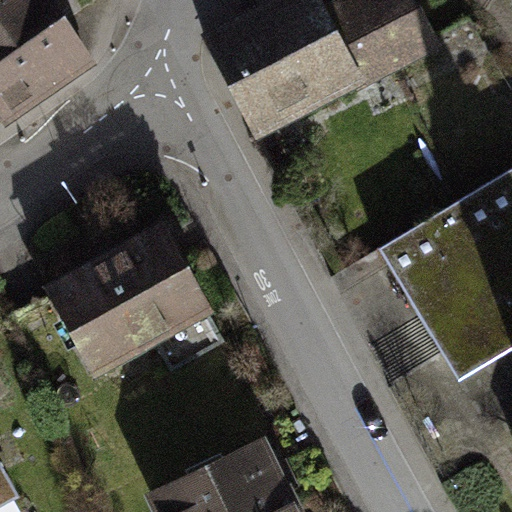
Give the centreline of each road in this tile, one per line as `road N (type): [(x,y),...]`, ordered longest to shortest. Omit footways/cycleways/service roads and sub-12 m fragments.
road 1 (residential): [(399,511),(227,192),(157,80)]
road 2 (residential): [(157,80),(0,181)]
